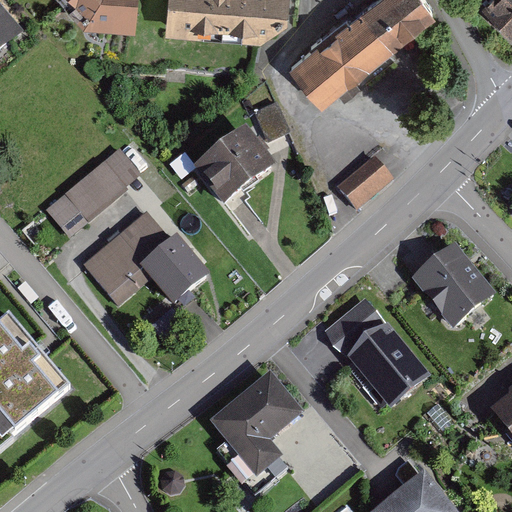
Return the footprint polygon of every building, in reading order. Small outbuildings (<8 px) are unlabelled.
[(65,0),(87,25),(137,30),(137,0),(65,0)] [(288,0),(165,0),(163,36),(256,44),(289,17),(288,0)] [(433,12),(423,0),(368,0),(290,62),(321,100),(433,12)] [(511,0),(491,0),(486,5),(511,34),(511,33),(511,0)] [(0,53),(23,35),(0,6),(0,53)] [(272,107),(255,114),(270,148),(287,141),(272,107)] [(274,170),(243,134),(194,176),(225,212),(274,170)] [(141,180),(118,152),(45,215),(68,242),(141,180)] [(392,179),(376,161),(341,192),(357,210),(392,179)] [(169,243),(146,217),(86,270),(124,314),(154,287),(174,310),(211,277),(175,237),(169,243)] [(496,295),(454,248),(410,286),(452,334),(496,295)] [(432,384),(370,306),(326,341),(388,419),(432,384)] [(0,327),(0,457),(0,458),(64,405),(22,354),(0,327)] [(300,418),(269,382),(209,433),(256,487),(283,464),(268,446),(300,418)] [(511,398),(486,424),(511,450),(511,398)] [(455,511),(423,475),(379,511),(455,511)]
